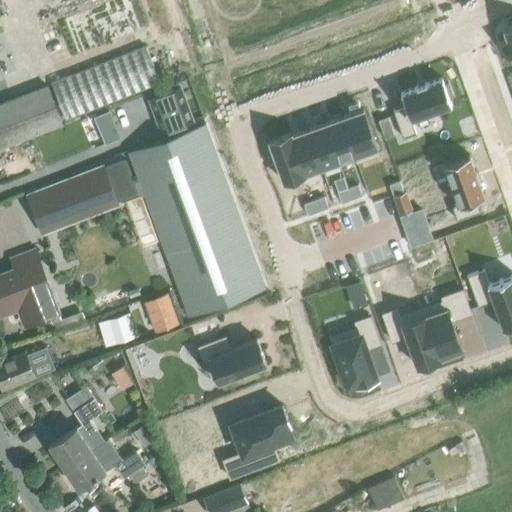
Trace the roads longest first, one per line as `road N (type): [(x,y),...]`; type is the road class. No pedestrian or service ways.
road 1 (residential): [(511,347),(335,419),(265,195),(243,154),(240,125),(249,113),(364,76),(464,25)]
road 2 (residential): [(464,25),(511,169)]
